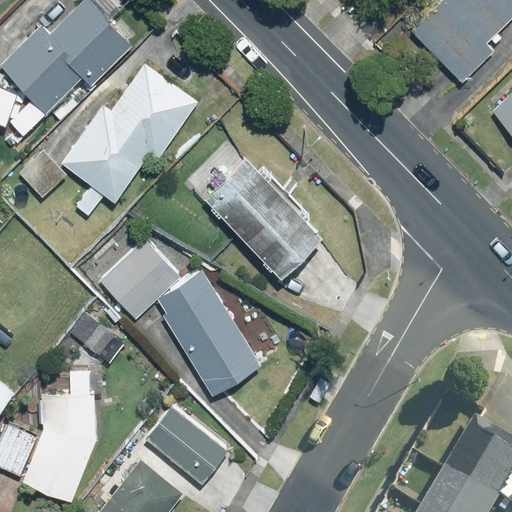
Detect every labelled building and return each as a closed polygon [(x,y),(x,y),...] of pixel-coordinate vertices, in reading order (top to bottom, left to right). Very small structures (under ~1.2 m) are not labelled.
[(136,34),(100,0),(79,0),(54,27),(44,17),(4,59),(52,105),(87,69),(95,77),(136,34)] [(511,0),(437,0),(413,23),(464,76),(498,43),(491,36),(511,14),(511,0)] [(106,98),(65,157),(119,194),(152,148),(160,154),(201,96),(147,58),(114,104),(106,98)] [(511,88),(495,105),(511,122),(511,88)] [(249,149),(209,190),(287,267),(327,227),(249,149)] [(265,357),(205,264),(170,285),(169,284),(184,272),(148,234),(103,276),(139,313),(162,292),(170,306),(166,308),(216,388),(265,357)] [(98,314),(81,337),(108,356),(124,334),(98,314)] [(74,386),(45,388),(47,421),(28,472),(76,491),(100,430),(98,385),(93,385),(93,364),(73,365),(74,386)] [(0,368),(0,406),(19,383),(0,368)] [(175,400),(149,432),(207,477),(232,445),(175,400)] [(511,431),(477,412),(420,511),(495,511),(505,495),(511,498),(511,431)] [(40,432),(9,419),(0,440),(0,459),(24,470),(40,432)] [(144,452),(96,511),(166,511),(187,485),(144,452)]
